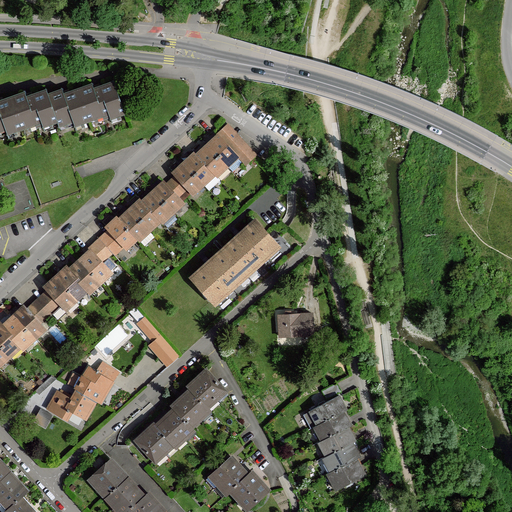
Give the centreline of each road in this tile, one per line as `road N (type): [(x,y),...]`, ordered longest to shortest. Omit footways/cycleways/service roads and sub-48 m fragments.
road 1 (track): [(320,0),(311,43),(416,511)]
road 2 (secondary): [(511,166),(403,110),(205,56)]
road 3 (residential): [(0,294),(199,109),(203,95)]
road 4 (residential): [(323,238),(386,479)]
road 5 (residential): [(208,340),(47,485)]
road 6 (residential): [(203,95),(300,160),(323,238)]
road 7 (secondary): [(0,46),(170,60),(194,54)]
road 8 (residential): [(208,340),(282,475)]
road 9 (residential): [(323,238),(208,340)]
road 10 (secondary): [(142,40),(0,30)]
